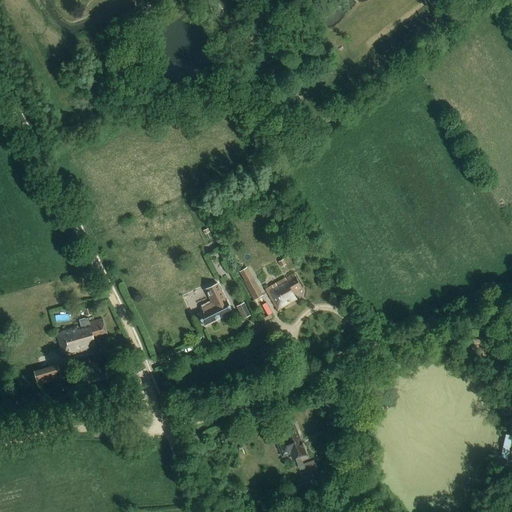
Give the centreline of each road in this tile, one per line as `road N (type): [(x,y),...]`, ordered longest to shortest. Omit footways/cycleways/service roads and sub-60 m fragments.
road 1 (track): [(511,296),(169,431),(78,428),(0,446)]
road 2 (track): [(0,87),(99,275),(208,511)]
road 3 (track): [(149,364),(0,405)]
road 4 (track): [(300,379),(296,331),(313,309),(342,314),(375,350)]
